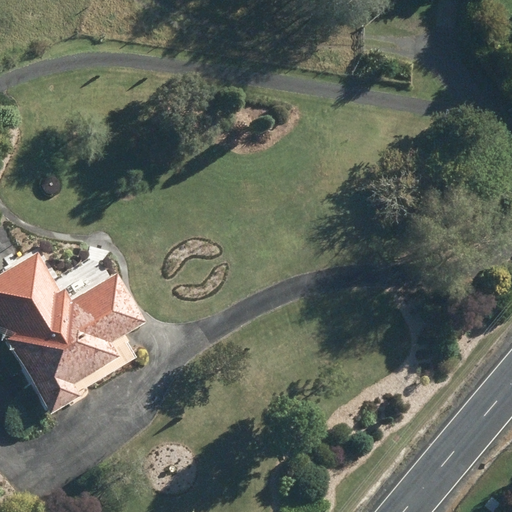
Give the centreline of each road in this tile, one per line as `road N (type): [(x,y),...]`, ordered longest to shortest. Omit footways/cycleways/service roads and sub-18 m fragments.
road 1 (secondary): [(401,511),(511,379)]
road 2 (unknown): [(511,142),(449,62),(444,0)]
